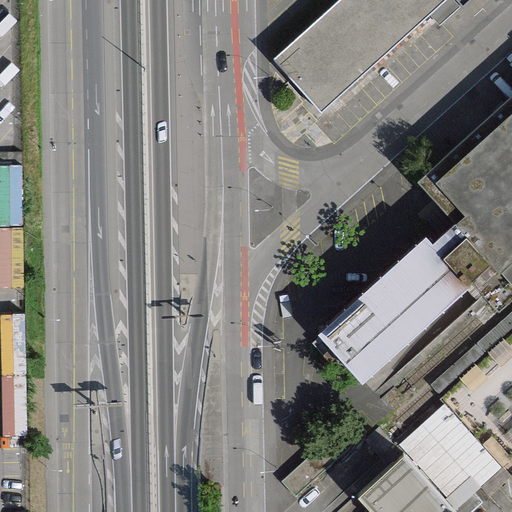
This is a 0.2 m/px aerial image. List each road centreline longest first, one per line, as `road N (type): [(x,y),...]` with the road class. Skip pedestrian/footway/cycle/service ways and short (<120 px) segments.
road 1 (motorway): [(76,0),(128,511)]
road 2 (motorway): [(175,511),(159,0)]
road 3 (motorway): [(127,0),(132,511)]
road 4 (primary): [(74,0),(77,511)]
road 5 (motorway): [(176,511),(221,138)]
road 6 (unclassified): [(349,173),(511,28)]
road 7 (primary): [(240,511),(235,306)]
road 8 (unclassified): [(235,306),(260,264),(349,173)]
road 9 (primary): [(235,306),(221,138)]
road 10 (unclassified): [(349,173),(306,177),(275,162),(219,91)]
